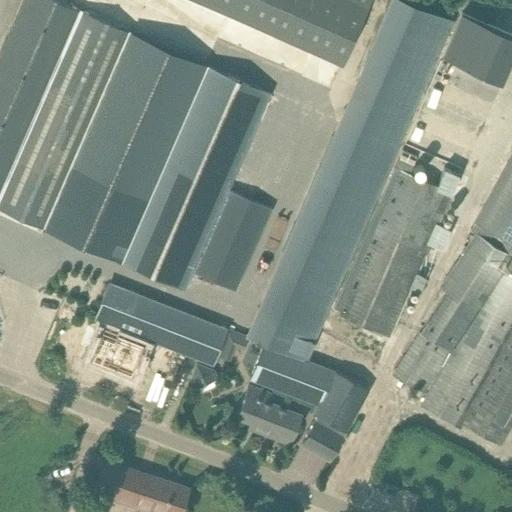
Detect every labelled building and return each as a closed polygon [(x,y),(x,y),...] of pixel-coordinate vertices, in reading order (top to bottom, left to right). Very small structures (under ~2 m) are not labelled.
[(270,93),(55,0),(23,0),(0,54),(0,206),(185,287),(193,268),(229,187),(270,93)] [(195,0),(342,64),(370,0),(195,0)] [(511,33),(461,12),(442,56),(502,81),(511,55),(511,33)] [(223,20),(216,37),(282,63),(285,54),(295,58),(291,69),(317,79),(325,61),(223,20)] [(447,120),(480,133),(492,103),(494,103),(500,85),(472,75),(466,90),(477,94),(471,109),(453,103),(447,120)] [(511,153),(475,221),(470,229),(475,232),(440,287),(448,291),(420,332),(417,330),(392,375),(423,392),(427,394),(420,406),(460,428),(463,423),(500,444),(511,421),(511,153)] [(395,164),(334,307),(340,310),(338,313),(390,335),(453,190),(445,187),(446,186),(401,167),(395,164)] [(193,268),(235,287),(272,207),(229,187),(193,268)] [(285,241),(258,305),(320,330),(347,266),(285,241)] [(110,281),(95,318),(213,365),(228,328),(110,281)] [(102,332),(91,327),(83,345),(95,349),(91,359),(131,375),(144,344),(104,328),(102,332)] [(265,343),(251,377),(317,404),(313,412),(317,415),(302,443),(329,458),(345,430),(367,388),(337,371),(307,360),(265,343)] [(237,415),(275,430),(272,436),(289,442),(300,414),(260,398),(263,391),(248,385),(237,415)] [(99,478),(94,492),(147,509),(146,511),(179,511),(182,506),(188,487),(105,459),(99,478)]
